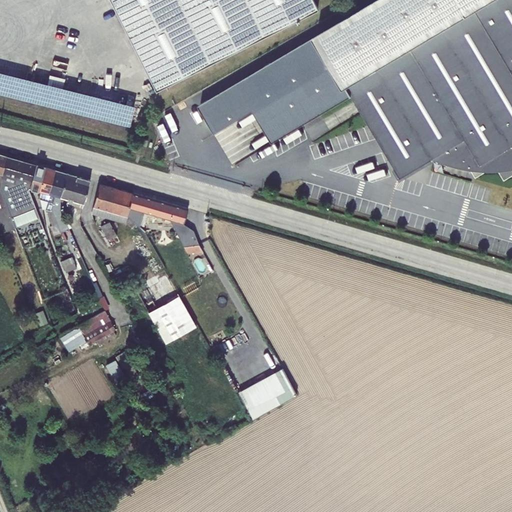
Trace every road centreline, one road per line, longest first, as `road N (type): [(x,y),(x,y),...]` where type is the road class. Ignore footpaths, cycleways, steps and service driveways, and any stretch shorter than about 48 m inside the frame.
road 1 (tertiary): [(0,135),(511,280)]
road 2 (unknown): [(222,197),(253,166),(292,166),(511,230)]
